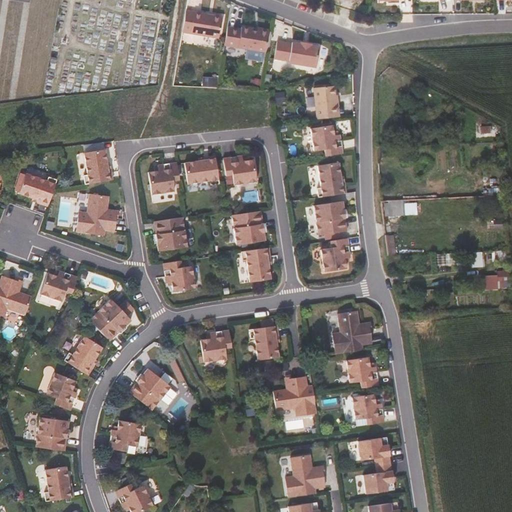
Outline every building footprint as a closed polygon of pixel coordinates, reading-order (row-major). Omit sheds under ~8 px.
[(223,39),(227,18),(191,11),(187,32),(223,39)] [(267,50),(271,30),(247,26),(246,28),(233,25),(229,43),(267,50)] [(318,67),(322,46),(313,45),(314,43),(303,41),(303,43),(294,41),(294,43),(279,40),(276,57),(291,60),(290,62),(318,67)] [(340,112),(338,97),(336,97),(334,81),(314,83),(316,97),(317,114),(332,113),(340,112)] [(344,149),(341,130),(337,130),(334,130),(333,126),(333,121),(311,123),(313,142),(314,147),(326,145),(326,152),(344,149)] [(110,177),(107,160),(105,146),(83,149),(87,172),(83,172),(84,181),(103,178),(110,177)] [(257,178),(254,155),(248,156),(243,157),(243,153),(242,152),(223,155),(226,172),(233,171),(234,182),(257,178)] [(218,170),(216,155),(199,158),(185,160),(188,181),(209,178),(209,182),(220,181),(218,170)] [(180,177),(177,159),(157,162),(157,164),(158,168),(154,168),(148,169),(152,192),(175,188),(173,178),(180,177)] [(343,172),(341,159),(320,162),(323,183),(319,183),(320,193),(338,190),(346,189),(343,172)] [(54,186),(57,176),(48,173),(46,177),(25,170),(25,172),(20,171),(14,188),(19,189),(18,191),(25,193),(32,196),(49,201),(54,186)] [(116,215),(116,214),(103,213),(104,203),(107,203),(108,192),(87,190),(85,208),(78,207),(76,229),(104,232),(104,227),(114,228),(116,215)] [(49,201),(32,196),(31,199),(48,204),(49,201)] [(403,201),(383,201),(384,217),(404,216),(403,201)] [(118,215),(120,205),(107,203),(104,203),(103,213),(116,214),(116,215),(118,215)] [(350,231),(349,222),(345,222),(345,214),(347,214),(346,205),(320,209),(322,224),(324,238),(332,237),(342,236),(350,235),(350,231)] [(264,220),(262,207),(234,212),(239,242),(266,238),(265,228),(261,229),(260,220),(264,220)] [(188,245),(186,230),(183,214),(157,218),(154,219),(156,231),(160,231),(161,240),(158,240),(159,249),(168,248),(188,245)] [(353,254),(350,235),(342,236),(332,237),(333,244),(323,246),(326,269),(349,265),(348,259),(348,254),(351,254),(353,254)] [(394,236),(385,236),(387,256),(395,255),(394,236)] [(271,262),(270,259),(268,245),(243,248),(244,257),(248,257),(250,268),(252,279),(273,276),(271,262)] [(469,254),(470,268),(484,268),(483,253),(469,254)] [(198,286),(194,263),(184,264),(183,258),(177,259),(165,260),(166,262),(169,280),(170,280),(174,280),(174,284),(175,289),(198,286)] [(76,284),(78,275),(76,275),(59,269),(59,271),(57,274),(53,273),(48,271),(41,292),(62,299),(66,290),(73,292),(76,284)] [(506,272),(497,272),(497,277),(484,276),(484,289),(505,290),(506,272)] [(12,291),(16,279),(17,279),(18,277),(9,273),(5,286),(4,288),(12,291)] [(28,308),(32,295),(27,293),(30,283),(21,280),(17,279),(16,279),(12,291),(4,288),(5,286),(0,284),(0,313),(6,315),(8,308),(25,313),(26,314),(28,308)] [(127,323),(133,317),(127,312),(112,296),(95,313),(91,318),(97,325),(111,339),(115,335),(120,329),(118,327),(124,321),(127,323)] [(375,339),(372,325),(361,326),(359,318),(362,318),(360,307),(340,310),(342,327),(335,328),(338,348),(339,349),(366,345),(365,340),(375,339)] [(374,325),(373,317),(362,318),(359,318),(361,326),(372,325),(374,325)] [(122,331),(128,325),(127,323),(124,321),(118,327),(120,329),(122,331)] [(279,339),(277,323),(251,326),(252,335),(256,335),(260,357),(282,354),(279,339)] [(227,344),(234,344),(233,337),(231,325),(212,329),(212,331),(212,334),(208,335),(201,336),(205,359),(229,355),(227,344)] [(96,357),(104,344),(86,334),(74,352),(70,350),(66,358),(88,372),(96,357)] [(376,362),(373,362),(372,358),(372,353),(350,356),(353,377),(364,376),(365,384),(381,381),(378,361),(376,362)] [(89,373),(98,358),(96,357),(88,372),(89,373)] [(172,383),(148,364),(142,372),(145,374),(140,380),(137,379),(130,388),(137,393),(153,406),(172,383)] [(76,388),(72,387),(74,383),(76,377),(54,368),(46,390),(56,394),(54,401),(70,408),(78,389),(76,388)] [(140,380),(145,374),(142,372),(140,370),(135,377),(137,379),(140,380)] [(318,396),(317,391),(316,382),(310,382),(309,372),(294,375),(296,388),(287,390),(287,386),(276,388),(279,408),(297,405),(299,413),(318,409),(320,409),(318,396)] [(296,388),(294,375),(294,372),(285,374),(287,386),(287,390),(296,388)] [(386,408),(384,398),(382,399),(379,399),(378,395),(377,389),(367,390),(356,392),(360,415),(370,414),(371,422),(371,421),(376,420),(387,419),(386,408)] [(67,441),(68,435),(65,435),(65,427),(69,427),(70,419),(40,415),(37,436),(36,445),(40,445),(62,448),(66,449),(67,441)] [(140,444),(144,421),(122,417),(121,424),(120,428),(117,427),(115,427),(111,446),(128,449),(129,442),(140,444)] [(393,444),(391,431),(389,432),(385,432),(387,445),(393,444)] [(387,445),(385,432),(367,435),(362,436),(365,455),(378,454),(379,460),(395,458),(393,452),(394,451),(393,444),(387,445)] [(330,482),(328,471),(328,468),(315,470),(313,462),(316,462),(315,451),(297,453),(300,471),(293,472),(296,493),(297,493),(316,489),(321,489),(320,484),(330,482)] [(398,473),(397,466),(396,466),(395,458),(379,460),(380,468),(367,471),(370,489),(393,486),(391,474),(398,473)] [(330,468),(329,460),(316,462),(313,462),(315,470),(328,468),(330,468)] [(70,480),(67,465),(46,468),(50,490),(45,491),(47,500),(58,498),(72,496),(70,480)] [(400,485),(398,473),(391,474),(393,486),(400,485)] [(139,511),(156,503),(146,483),(137,488),(134,481),(119,490),(128,508),(129,507),(133,505),(135,508),(136,511),(139,511)] [(404,506),(402,497),(395,498),(397,509),(405,508),(404,506)] [(324,509),(322,498),(316,499),(318,510),(324,509)] [(405,511),(405,508),(397,509),(395,498),(372,501),(373,511),(405,511)] [(318,510),(316,499),(295,502),(297,511),(324,511),(324,509),(318,510)]
